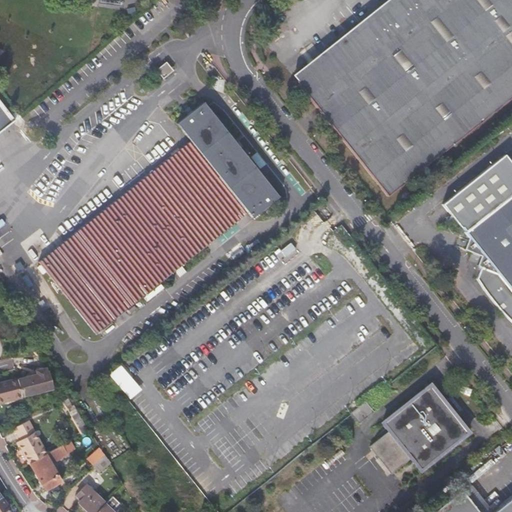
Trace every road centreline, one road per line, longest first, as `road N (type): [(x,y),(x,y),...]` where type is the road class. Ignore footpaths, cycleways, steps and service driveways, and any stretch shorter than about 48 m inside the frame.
road 1 (residential): [(248,0),(232,24),(236,60),(511,405)]
road 2 (unknown): [(300,202),(103,355),(78,348),(19,258),(29,223)]
road 3 (unknown): [(194,451),(215,477),(226,477),(388,352),(397,335),(376,306)]
road 4 (unknown): [(310,248),(144,378),(164,412)]
road 5 (unknown): [(194,451),(376,306)]
road 6 (unknown): [(164,412),(345,272)]
road 7 (unknown): [(180,84),(110,143),(47,221),(29,223)]
road 8 (unknown): [(62,135),(55,115),(190,0)]
road 9 (unknown): [(180,84),(220,102),(300,202)]
road 10 (unknown): [(62,135),(161,52),(180,58)]
road 11 (unknown): [(437,372),(361,432),(355,449),(363,459)]
